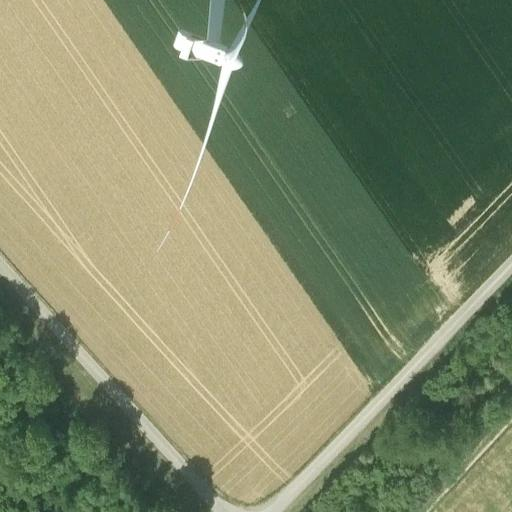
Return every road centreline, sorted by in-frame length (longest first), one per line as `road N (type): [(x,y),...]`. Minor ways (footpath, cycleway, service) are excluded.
road 1 (track): [(511,266),(275,511)]
road 2 (track): [(0,257),(219,511)]
